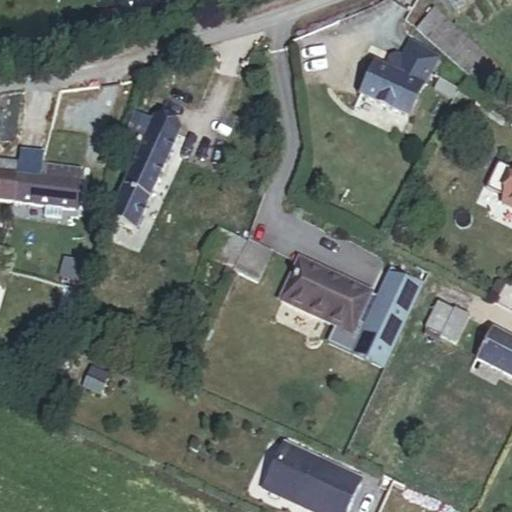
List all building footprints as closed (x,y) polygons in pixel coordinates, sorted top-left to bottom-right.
[(158,5),(100,17),(104,39),(163,27),(158,5)] [(470,81),(487,62),(435,14),(418,33),(470,81)] [(359,99),(407,123),(431,75),(383,51),(359,99)] [(486,95),(503,76),(487,62),(470,81),(486,95)] [(178,134),(134,115),(123,140),(140,147),(109,219),(135,231),(178,134)] [(0,205),(15,208),(73,216),(79,171),(42,166),(43,156),(21,153),(19,167),(0,164),(0,205)] [(511,185),(502,205),(511,209),(511,185)] [(205,259),(233,274),(247,248),(220,233),(205,259)] [(370,295),(298,262),(279,303),(351,337),(370,295)] [(470,321),(440,305),(426,332),(456,348),(470,321)] [(511,343),(492,333),(477,362),(511,380),(511,343)] [(511,392),(511,385),(477,368),(474,372),(511,392)] [(345,511),(359,482),(283,447),(263,492),(306,511),(345,511)]
